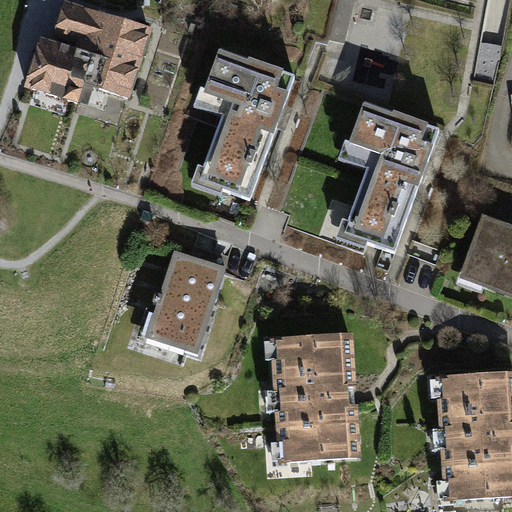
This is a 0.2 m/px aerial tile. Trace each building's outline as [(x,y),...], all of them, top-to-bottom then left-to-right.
[(350,40),(355,0),(336,0),(331,37),(350,40)] [(154,34),(67,3),(60,26),(47,22),(25,93),(88,111),(95,93),(132,105),(154,34)] [(299,90),(227,62),(203,122),(227,131),(202,195),(250,214),(299,90)] [(443,147),(371,119),(347,179),(371,188),(346,252),(394,271),(443,147)] [(511,232),(490,225),(470,283),(511,300),(511,232)] [(223,277),(161,258),(133,350),(194,369),(223,277)] [(360,339),(271,346),(276,477),(366,471),(360,339)] [(511,374),(431,381),(437,509),(511,502),(511,374)]
